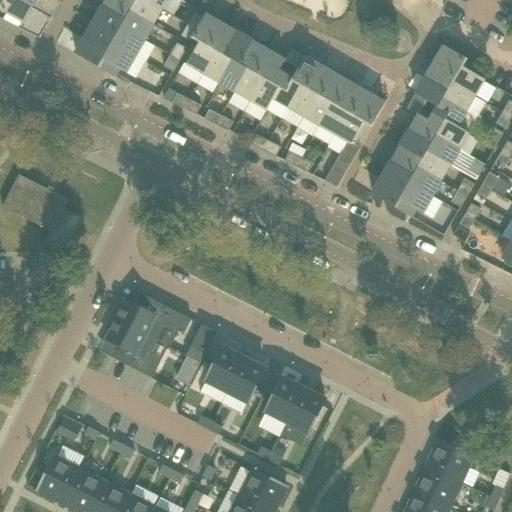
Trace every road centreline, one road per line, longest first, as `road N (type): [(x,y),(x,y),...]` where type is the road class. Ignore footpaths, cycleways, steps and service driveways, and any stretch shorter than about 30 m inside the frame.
road 1 (residential): [(108,254),(422,414),(378,511)]
road 2 (secondary): [(156,160),(350,257),(511,353)]
road 3 (secondary): [(511,305),(168,136)]
road 4 (residential): [(511,62),(433,19),(404,69),(392,72),(240,0)]
road 5 (residential): [(0,469),(108,254)]
road 6 (secondary): [(168,136),(0,54)]
road 7 (secondary): [(0,82),(156,160)]
